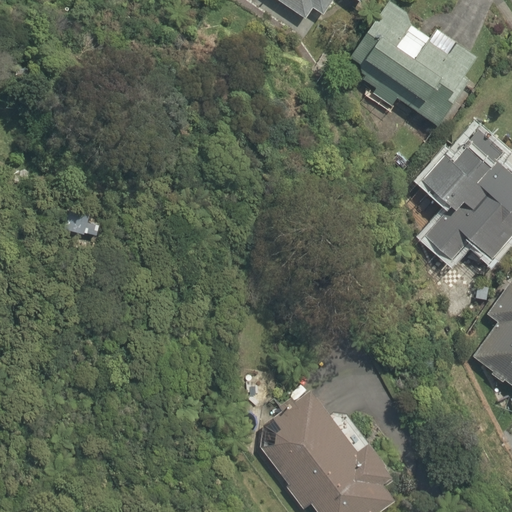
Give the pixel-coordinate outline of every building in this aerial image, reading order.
[(279,0),(307,18),(315,7),(325,14),(334,0),(361,0),(363,1),(364,0),(279,0)] [(398,96),(440,124),(471,78),(466,74),(479,55),(439,27),(432,37),(413,25),(409,10),(393,0),(389,0),(351,56),(362,63),(362,67),(363,72),(366,75),(364,78),(378,88),(375,93),(392,105),(398,96)] [(426,234),(453,258),(461,248),(467,253),(477,242),(494,257),(511,236),(511,170),(497,157),(504,150),(481,130),(454,160),(446,153),(424,178),(453,203),(426,234)] [(507,261),(511,254),(511,241),(500,255),(507,261)] [(505,378),(511,382),(511,279),(489,313),(499,320),(474,355),(495,369),(493,372),(503,380),(505,378)] [(487,300),(488,287),(476,285),(475,299),(487,300)] [(374,511),(395,496),(384,481),(394,473),(386,463),(390,461),(372,437),(369,440),(347,412),(332,413),(312,387),(296,399),(293,395),(281,405),(274,396),(269,400),(279,411),(264,423),(274,436),(262,446),(288,480),(285,483),(307,511),(374,511)]
